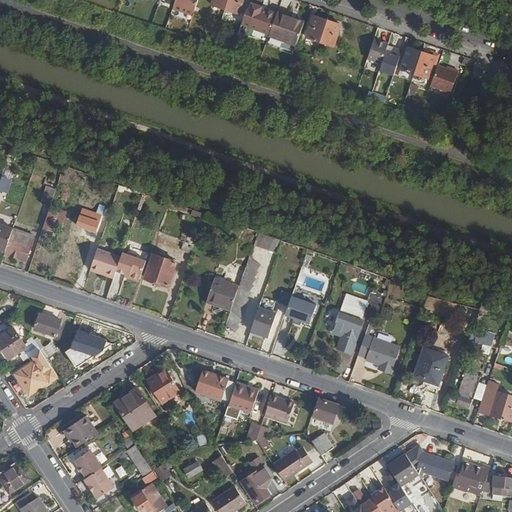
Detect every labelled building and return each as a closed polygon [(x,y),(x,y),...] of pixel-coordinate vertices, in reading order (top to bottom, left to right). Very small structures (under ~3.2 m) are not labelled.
[(194,12),(197,0),(175,0),(174,6),(194,12)] [(226,8),(228,0),(213,0),(212,3),(226,8)] [(239,13),(243,0),(228,0),(226,8),(239,13)] [(272,33),(279,11),(263,6),(263,5),(252,1),(251,2),(250,2),(242,23),(272,33)] [(298,44),(306,20),(279,11),(272,33),(271,34),(298,44)] [(321,40),(328,18),(314,13),(306,35),(321,40)] [(335,45),(342,23),(328,18),(321,40),(335,45)] [(386,50),(389,41),(375,37),(368,57),(382,62),(386,50)] [(394,73),(403,48),(394,45),(391,52),(386,50),(382,62),(380,68),(394,73)] [(415,72),(423,50),(408,45),(401,67),(415,72)] [(428,77),(436,54),(423,50),(415,72),(428,77)] [(453,91),(461,68),(452,65),(452,67),(440,63),(432,84),(453,91)] [(416,92),(419,84),(412,82),(410,90),(416,92)] [(0,195),(4,197),(9,182),(0,179),(0,195)] [(50,207),(56,190),(47,187),(41,204),(50,207)] [(47,209),(42,227),(52,230),(57,211),(47,209)] [(204,215),(187,209),(186,214),(202,220),(204,215)] [(97,232),(100,222),(81,216),(77,225),(97,232)] [(0,250),(5,252),(13,229),(0,224),(0,250)] [(25,262),(34,236),(13,229),(5,252),(4,254),(25,262)] [(191,253),(197,235),(187,231),(180,249),(191,253)] [(243,232),(240,243),(251,246),(254,235),(243,232)] [(278,255),(282,242),(259,234),(254,247),(278,255)] [(116,272),(121,257),(98,249),(92,268),(106,273),(105,275),(114,279),(116,272)] [(140,280),(146,261),(135,257),(136,255),(128,252),(127,255),(122,253),(121,257),(116,272),(129,276),(131,279),(135,281),(140,280)] [(167,286),(176,262),(152,254),(144,278),(167,286)] [(250,285),(254,281),(252,278),(256,273),(254,272),(259,266),(249,257),(237,290),(230,312),(225,326),(233,333),(238,328),(236,326),(240,321),(238,320),(242,315),(240,313),(245,308),(243,306),(247,301),(245,299),(249,294),(247,292),(252,287),(250,285)] [(230,312),(237,290),(213,281),(207,301),(224,307),(223,309),(230,312)] [(362,321),(366,309),(373,311),(373,314),(375,315),(383,316),(387,297),(371,292),(367,302),(346,295),(333,334),(342,337),(337,351),(352,355),(364,322),(362,321)] [(292,297),(286,316),(310,325),(317,306),(292,297)] [(271,340),(279,316),(259,308),(251,332),(271,340)] [(55,338),(61,322),(40,314),(34,330),(55,338)] [(39,351),(31,339),(26,341),(28,345),(26,346),(15,328),(0,337),(0,345),(8,359),(20,352),(21,355),(19,356),(22,362),(29,357),(39,351)] [(488,355),(494,333),(484,331),(479,352),(488,355)] [(112,344),(77,332),(72,348),(64,353),(75,369),(112,344)] [(391,377),(402,350),(367,336),(359,356),(367,359),(366,362),(383,369),(382,373),(391,377)] [(439,387),(449,357),(423,348),(412,378),(439,387)] [(55,377),(39,351),(29,357),(32,363),(14,374),(26,394),(45,383),(55,377)] [(222,399),(228,382),(211,375),(212,372),(203,369),(195,391),(204,394),(204,393),(222,399)] [(180,392),(165,371),(156,377),(157,379),(149,384),(162,404),(180,392)] [(469,409),(474,393),(471,391),(474,381),(463,377),(456,397),(459,398),(456,404),(469,409)] [(511,403),(511,404),(511,403),(511,396),(498,392),(500,385),(488,381),(478,412),(511,422),(511,403)] [(250,413),(256,394),(235,387),(228,405),(250,413)] [(155,416),(137,389),(121,399),(124,404),(117,408),(132,431),(155,416)] [(286,425),(293,404),(270,395),(263,416),(286,425)] [(332,424),(338,406),(319,400),(313,417),(332,424)] [(90,438),(80,423),(61,435),(67,446),(66,446),(70,452),(90,438)] [(255,440),(260,426),(252,423),(247,436),(255,440)] [(263,439),(268,428),(260,426),(255,440),(263,439)] [(209,446),(203,434),(197,436),(199,447),(209,446)] [(333,450),(323,436),(311,443),(321,458),(333,450)] [(269,448),(263,439),(255,440),(262,452),(269,448)] [(452,464),(422,452),(418,446),(404,454),(415,470),(446,481),(452,464)] [(311,462),(302,448),(296,452),(294,449),(271,465),(282,482),(311,462)] [(151,471),(141,457),(137,450),(129,455),(143,476),(151,471)] [(112,488),(99,469),(101,467),(90,451),(74,461),(78,467),(77,467),(80,472),(81,472),(85,477),(83,479),(96,499),(112,488)] [(159,466),(149,452),(141,457),(151,471),(159,466)] [(415,470),(404,454),(387,466),(390,471),(401,486),(417,473),(415,470)] [(232,472),(221,456),(214,461),(224,477),(232,472)] [(256,488),(270,478),(258,459),(249,465),(254,473),(239,483),(253,505),(263,499),(256,488)] [(201,471),(195,462),(182,471),(188,479),(201,471)] [(30,481),(19,463),(0,474),(0,481),(9,494),(30,481)] [(483,490),(487,478),(490,468),(483,466),(481,469),(463,463),(460,473),(457,472),(452,486),(474,493),(476,487),(483,490)] [(119,478),(126,475),(122,466),(115,468),(119,478)] [(169,477),(162,466),(154,471),(161,482),(169,477)] [(401,486),(390,471),(384,475),(394,490),(388,494),(396,505),(400,511),(412,502),(401,486)] [(511,497),(511,479),(487,478),(483,490),(481,495),(511,497)] [(233,511),(246,503),(234,486),(211,501),(218,511),(227,511),(231,510),(232,511),(233,511)] [(148,511),(158,506),(145,487),(131,496),(140,511),(148,511)] [(388,494),(384,487),(371,495),(373,497),(382,511),(386,511),(396,505),(388,494)] [(382,511),(373,497),(367,502),(358,489),(352,494),(353,495),(364,511),(382,511)] [(432,490),(422,494),(425,502),(418,505),(420,511),(435,511),(440,511),(432,490)] [(48,511),(38,497),(36,499),(32,493),(17,503),(22,511),(48,511)] [(364,511),(353,495),(347,500),(355,511),(364,511)] [(168,511),(175,508),(172,503),(158,511),(168,511)] [(209,511),(204,503),(190,511),(209,511)]
